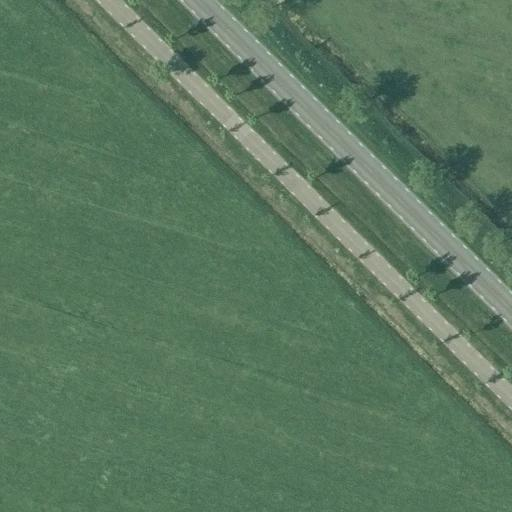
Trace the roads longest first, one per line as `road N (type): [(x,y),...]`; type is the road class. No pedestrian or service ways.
road 1 (unclassified): [(108,0),(511,399)]
road 2 (primary): [(511,309),(198,0)]
